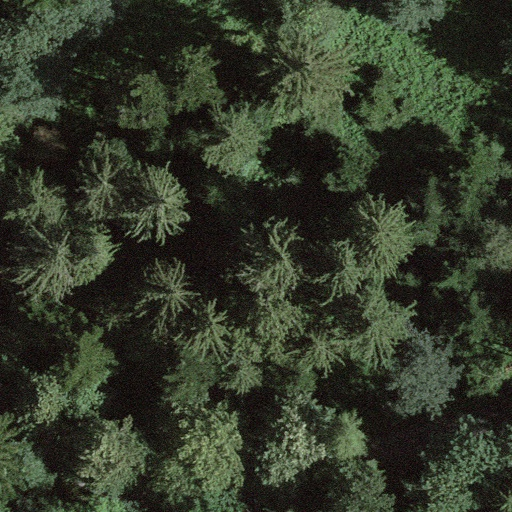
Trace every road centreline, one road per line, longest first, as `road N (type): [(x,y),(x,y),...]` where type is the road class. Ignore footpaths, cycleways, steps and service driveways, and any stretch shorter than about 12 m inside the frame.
road 1 (track): [(511,411),(250,485),(191,493),(111,483),(0,420)]
road 2 (track): [(0,124),(76,0)]
